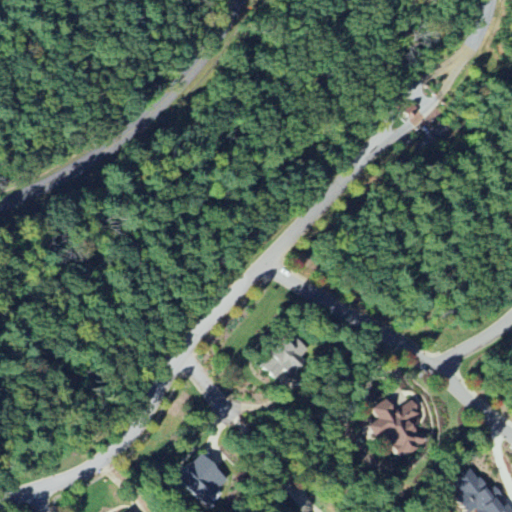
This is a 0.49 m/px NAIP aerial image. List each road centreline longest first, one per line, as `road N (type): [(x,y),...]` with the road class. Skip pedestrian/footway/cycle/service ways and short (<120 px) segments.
road 1 (residential): [(0,504),(110,456),(135,432),(172,367),(383,142)]
road 2 (secondary): [(0,207),(89,165),(129,136),(174,94),(240,0)]
road 3 (residential): [(269,265),(437,371),(511,432)]
